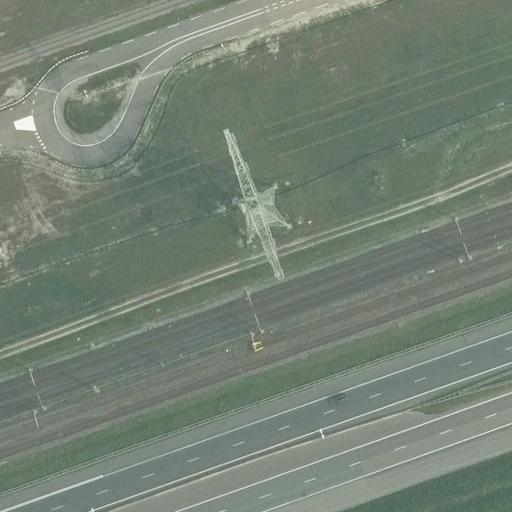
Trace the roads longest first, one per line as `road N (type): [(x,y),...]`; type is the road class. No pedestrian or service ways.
road 1 (trunk): [(511,349),(55,511)]
road 2 (trunk): [(221,511),(511,408)]
road 3 (unclassified): [(46,115),(64,152),(96,155),(130,132),(169,56),(198,35)]
road 4 (unclassified): [(198,35),(176,31),(54,75),(46,115)]
